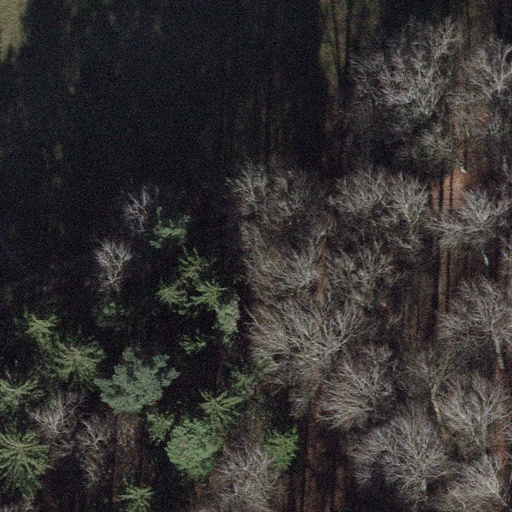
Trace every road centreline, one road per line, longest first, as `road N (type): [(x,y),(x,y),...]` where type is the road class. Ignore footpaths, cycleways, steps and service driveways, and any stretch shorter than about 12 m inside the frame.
road 1 (track): [(0,311),(161,249),(441,196),(511,199)]
road 2 (track): [(256,511),(251,419),(161,249),(0,78)]
